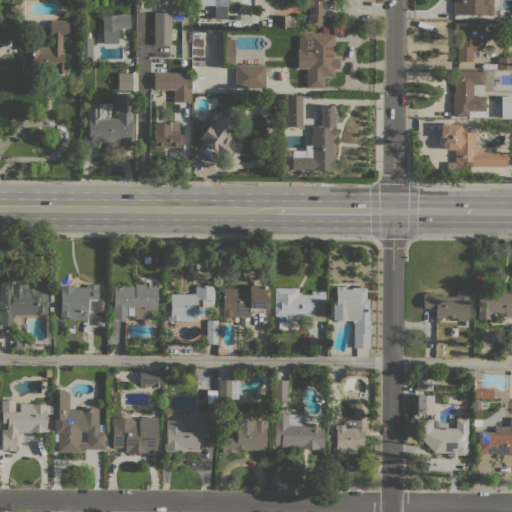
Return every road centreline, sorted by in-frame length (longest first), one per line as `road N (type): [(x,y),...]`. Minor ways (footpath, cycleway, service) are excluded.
road 1 (tertiary): [(390,511),(393,0)]
road 2 (residential): [(511,502),(0,500)]
road 3 (primary): [(276,209),(0,207)]
